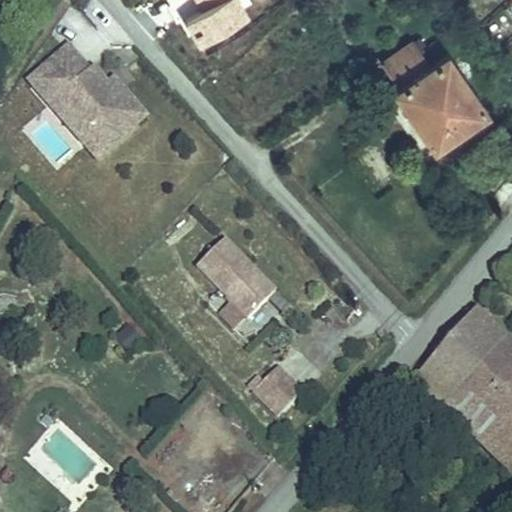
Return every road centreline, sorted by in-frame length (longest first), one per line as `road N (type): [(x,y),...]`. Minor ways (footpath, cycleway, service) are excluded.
road 1 (unclassified): [(107,0),(417,343)]
road 2 (unclassified): [(273,511),(417,343)]
road 3 (unclassified): [(417,343),(511,225)]
